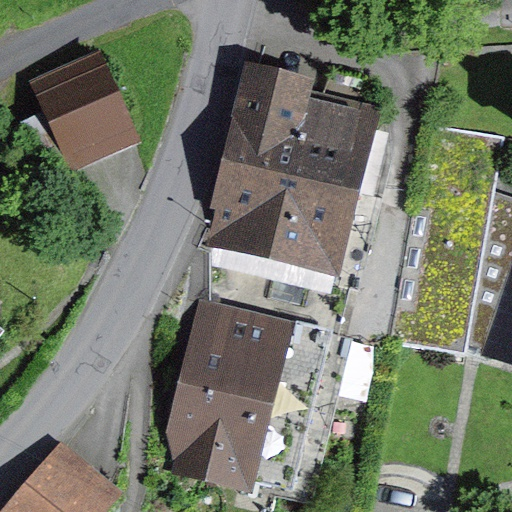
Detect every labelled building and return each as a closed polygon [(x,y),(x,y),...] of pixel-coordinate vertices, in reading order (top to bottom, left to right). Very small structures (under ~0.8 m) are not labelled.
[(97,56),(32,83),(53,129),(30,139),(48,181),(136,142),(97,56)] [(280,177),(338,190),(356,119),(298,104),(301,91),(252,79),(231,162),(281,174),(280,177)] [(281,174),(231,162),(213,235),(359,272),(388,155),(386,126),(356,119),(338,190),(280,177),(281,174)] [(511,363),(511,201),(494,196),(504,138),(427,125),(389,343),(466,357),(468,343),(492,351),(490,356),(511,363)] [(210,316),(180,434),(188,465),(287,490),(324,344),(210,316)] [(50,457),(3,511),(104,511),(109,506),(50,457)]
